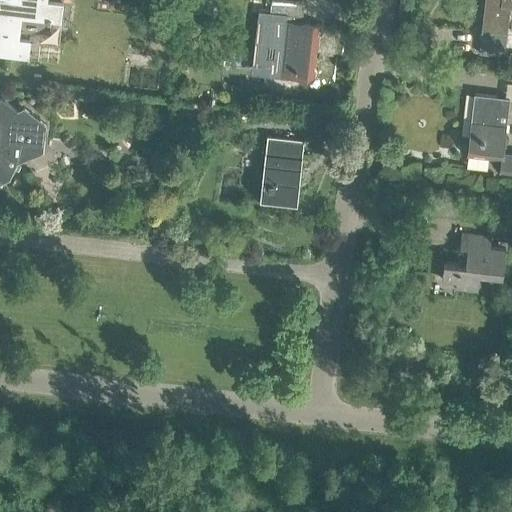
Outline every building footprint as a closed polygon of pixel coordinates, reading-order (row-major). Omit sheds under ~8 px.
[(0,0),(0,56),(28,60),(30,42),(19,41),(21,19),(47,22),(47,24),(50,25),(50,22),(61,24),(63,5),(47,3),(47,0),(0,0)] [(202,0),(184,0),(183,8),(202,9),(202,0)] [(511,0),(483,0),(480,34),(506,38),(509,8),(511,7),(511,0)] [(270,14),(294,16),(295,6),(296,6),(296,4),(271,1),(270,14)] [(312,74),(314,74),(314,68),(313,68),(314,60),(315,60),(316,54),(314,54),(316,38),(318,38),(318,32),(317,32),(317,27),(283,23),(278,73),(276,72),(275,74),(311,78),(312,74)] [(184,96),(194,101),(200,92),(190,86),(184,96)] [(474,96),(471,119),(470,119),(470,121),(471,121),(469,136),(468,136),(466,156),(500,160),(498,173),(511,174),(511,154),(502,153),(509,99),(473,94),(473,96),(474,96)] [(18,164),(44,153),(47,126),(25,109),(17,112),(1,98),(0,98),(0,183),(11,179),(18,164)] [(138,127),(141,100),(127,99),(124,126),(138,127)] [(260,206),(271,207),(296,210),(304,142),(266,138),(264,156),(269,157),(267,169),(272,169),(270,182),(262,181),(260,206)] [(461,232),(457,262),(443,261),(441,279),(455,280),(455,287),(477,290),(479,273),(502,276),(506,249),(489,247),(491,236),(461,232)]
